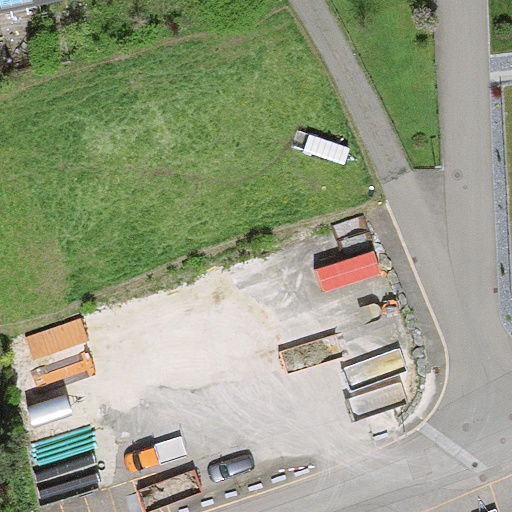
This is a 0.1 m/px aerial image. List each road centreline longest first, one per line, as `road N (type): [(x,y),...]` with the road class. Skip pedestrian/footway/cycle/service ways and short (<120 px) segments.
road 1 (residential): [(299,0),(409,211),(432,247),(464,271)]
road 2 (residential): [(454,0),(464,271)]
road 3 (residential): [(325,511),(507,438)]
road 4 (residential): [(464,271),(474,369),(507,438)]
